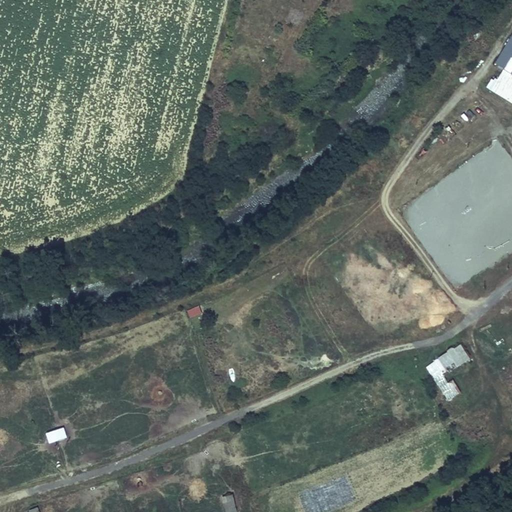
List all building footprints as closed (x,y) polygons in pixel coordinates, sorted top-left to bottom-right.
[(511,75),(511,72),(511,61),(507,58),(494,80),(504,86),(505,85),(507,81),(511,75)] [(425,366),(435,379),(468,356),(459,342),(425,366)] [(49,442),(67,436),(63,426),(45,432),(49,442)] [(221,496),(225,511),(236,511),(233,493),(221,496)] [(179,511),(188,511),(189,498),(180,497),(179,511)]
